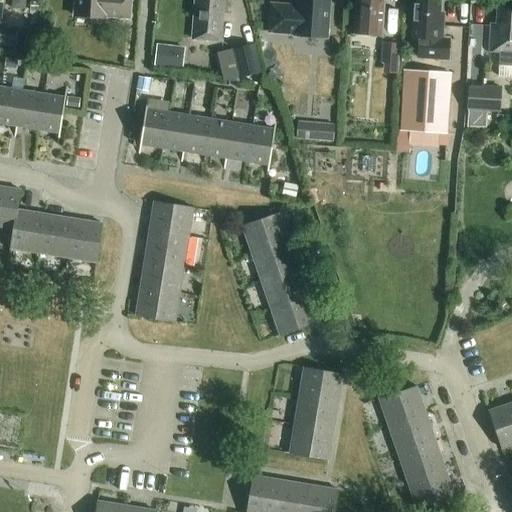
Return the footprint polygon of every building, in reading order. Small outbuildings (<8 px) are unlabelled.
[(134,0),(76,0),(75,16),(107,19),(107,17),(133,19),(134,0)] [(197,0),(195,39),(223,41),(226,1),(222,1),(221,0),(197,0)] [(272,5),(271,32),(296,34),(296,35),(327,37),(329,0),(297,0),(297,7),(272,5)] [(381,36),(384,0),(358,0),(356,34),(381,36)] [(440,0),(414,0),(412,40),(417,41),(416,60),(448,61),(449,39),(442,39),(444,14),(440,14),(440,0)] [(511,69),(511,3),(499,3),(498,24),(492,23),(490,51),(501,52),(500,69),(511,69)] [(476,37),(487,38),(489,23),(477,22),(476,37)] [(16,34),(0,33),(0,48),(15,49),(16,34)] [(382,63),(384,64),(383,74),(399,75),(400,65),(401,44),(383,43),(382,63)] [(216,54),(223,81),(255,73),(258,83),(264,82),(262,72),(263,71),(257,44),(216,54)] [(156,46),(155,56),(154,67),(182,71),(183,61),(185,49),(156,46)] [(450,75),(404,72),(400,132),(446,134),(450,75)] [(0,124),(18,127),(23,91),(2,88),(0,99),(0,124)] [(501,114),(502,90),(469,88),(467,126),(485,127),(486,114),(501,114)] [(39,130),(45,95),(23,91),(18,127),(39,130)] [(45,95),(39,130),(61,134),(67,98),(45,95)] [(163,149),(169,113),(156,111),(157,105),(148,103),(141,145),(163,149)] [(163,149),(185,152),(190,116),(169,113),(163,149)] [(206,156),(212,120),(190,116),(185,152),(206,156)] [(300,137),(337,138),(337,120),(300,119),(300,137)] [(227,159),(233,123),(212,120),(206,156),(227,159)] [(249,163),(255,127),(233,123),(227,159),(249,163)] [(255,127),(249,163),(271,166),(277,130),(255,127)] [(14,231),(18,210),(17,210),(20,191),(0,187),(0,228),(11,230),(14,231)] [(150,231),(189,237),(194,208),(155,202),(150,231)] [(39,255),(46,214),(18,210),(14,231),(11,230),(8,249),(39,255)] [(68,259),(74,219),(46,214),(39,255),(68,259)] [(252,255),(290,242),(281,214),(242,227),(252,255)] [(74,219),(68,259),(97,264),(103,224),(74,219)] [(185,266),(189,237),(150,231),(146,260),(185,266)] [(261,282),(300,268),(290,242),(252,255),(261,282)] [(180,294),(185,266),(146,260),(141,288),(180,294)] [(271,309),(309,295),(300,268),(261,282),(271,309)] [(176,323),(180,294),(141,288),(137,317),(176,323)] [(309,295),(271,309),(280,336),(319,323),(309,295)] [(299,397),(339,403),(344,374),(304,368),(299,397)] [(389,427),(427,414),(417,386),(380,399),(389,427)] [(335,432),(339,403),(299,397),(295,425),(335,432)] [(502,449),(511,445),(511,403),(489,411),(502,449)] [(399,454),(436,441),(427,414),(389,427),(399,454)] [(330,461),(335,432),(295,425),(290,454),(330,461)] [(408,481),(446,468),(436,441),(399,454),(408,481)] [(446,468),(408,481),(418,509),(455,496),(446,468)] [(276,511),(282,481),(253,476),(247,511),(276,511)] [(306,511),(310,485),(282,481),(276,511),(306,511)] [(310,485),(306,511),(335,511),(339,490),(310,485)] [(126,511),(127,507),(99,502),(97,511),(126,511)]
